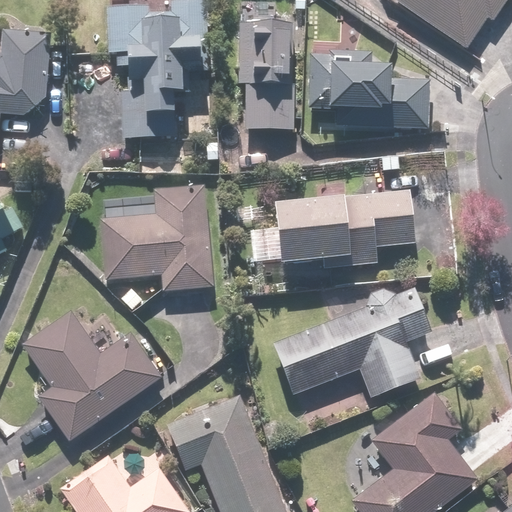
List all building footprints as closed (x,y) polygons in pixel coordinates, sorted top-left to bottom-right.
[(193,54),(203,54),(202,4),(202,3),(202,1),(201,0),(168,0),(168,2),(167,3),(167,4),(167,20),(144,20),(144,11),(103,11),(104,56),(120,56),(121,142),(177,141),(176,73),(194,72),(193,54)] [(390,0),(388,4),(461,51),(484,17),(492,22),(506,0),(390,0)] [(288,28),(235,27),(234,89),(244,89),(243,133),(287,134),(288,28)] [(0,117),(22,119),(43,102),(48,38),(0,34),(0,117)] [(326,60),(306,59),(304,112),(338,114),(337,129),(423,132),(425,85),(385,83),(386,71),(369,70),(369,58),(326,56),(326,60)] [(148,220),(99,223),(103,283),(161,279),(162,295),(208,292),(201,192),(146,195),(148,220)] [(407,198),(268,207),(272,270),(316,267),(317,276),(372,272),(370,251),(410,248),(407,198)] [(0,242),(10,237),(0,218),(0,256),(1,256),(0,254),(0,242)] [(427,337),(409,292),(393,299),(392,298),(391,298),(390,297),(389,297),(388,296),(387,296),(386,296),(385,296),(384,296),(383,296),(382,296),(381,296),(380,296),(379,296),(378,296),(377,297),(376,297),(375,297),(374,298),(373,298),(372,299),(371,299),(370,300),(370,301),(369,301),(368,302),(367,303),(367,304),(366,304),(366,305),(365,306),(365,307),(364,308),(364,309),(364,310),(271,347),(292,399),(356,374),(368,403),(418,384),(403,346),(427,337)] [(95,357),(67,317),(19,350),(48,391),(35,400),(67,446),(159,381),(126,335),(95,357)] [(281,511),(234,398),(162,429),(181,475),(196,468),(214,511),(281,511)] [(356,511),(434,511),(473,482),(444,445),(457,435),(429,398),(369,444),(391,472),(350,504),(356,511)] [(182,511),(156,474),(129,492),(108,462),(60,494),(72,511),(182,511)]
